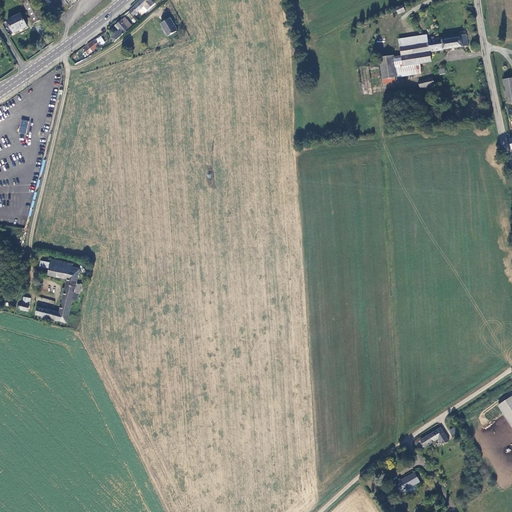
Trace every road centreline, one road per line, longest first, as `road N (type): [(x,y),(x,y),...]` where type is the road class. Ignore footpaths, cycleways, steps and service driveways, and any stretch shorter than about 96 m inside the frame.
road 1 (track): [(511,369),(319,511)]
road 2 (track): [(28,243),(63,91),(64,62),(56,52)]
road 3 (tertiary): [(511,159),(492,98),(476,0)]
road 4 (secondary): [(123,0),(27,72)]
